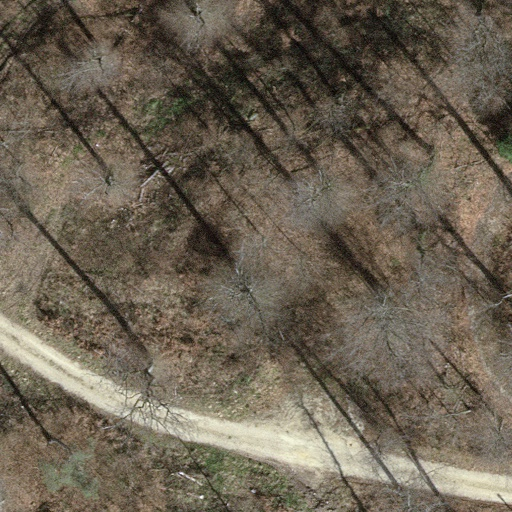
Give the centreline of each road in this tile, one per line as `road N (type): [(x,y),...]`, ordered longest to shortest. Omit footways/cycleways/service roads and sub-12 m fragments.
road 1 (track): [(511,476),(267,442),(78,387),(0,329)]
road 2 (track): [(511,388),(494,367),(476,313),(484,254),(511,189)]
